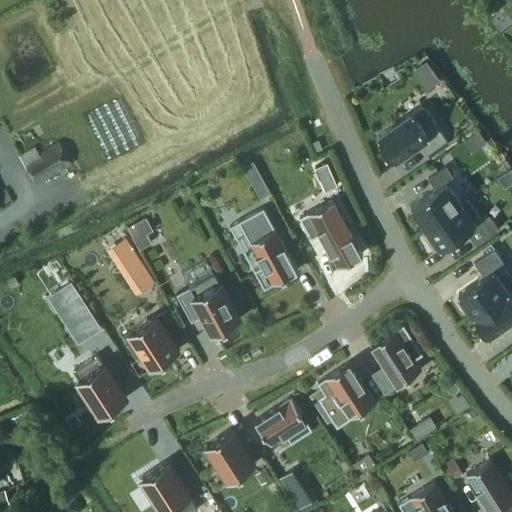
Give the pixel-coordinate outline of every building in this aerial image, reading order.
[(422,103),(378,135),(395,159),(419,142),(426,152),(447,137),(422,103)] [(34,146),(19,155),(35,183),(70,163),(60,146),(41,157),(34,146)] [(265,181),(254,160),(245,165),(256,186),(265,181)] [(337,184),(327,161),(316,166),(326,188),(337,184)] [(461,201),(447,180),(454,175),(446,164),(428,176),(436,187),(411,205),(426,226),(461,201)] [(333,197),(300,215),(312,237),(320,232),(339,265),(363,252),(333,197)] [(467,230),(476,244),(500,228),(489,213),(482,218),(467,197),(461,201),(426,226),(441,248),(467,230)] [(264,206),(239,219),(263,264),(255,269),(265,287),(299,269),(264,206)] [(147,215),(128,225),(140,248),(152,241),(147,232),(154,228),(147,215)] [(112,251),(137,290),(153,279),(128,241),(112,251)] [(511,277),(501,262),(504,261),(494,247),(475,261),(484,274),(458,292),(473,314),(509,289),(511,286),(511,277)] [(190,285),(177,292),(192,320),(204,313),(215,332),(240,318),(215,272),(214,272),(207,259),(183,272),(190,285)] [(53,292),(82,338),(101,326),(71,280),(53,292)] [(511,318),(511,294),(509,289),(473,314),(488,335),(511,318)] [(154,313),(123,333),(139,357),(146,353),(153,365),(178,349),(154,313)] [(371,343),(397,384),(422,368),(415,358),(423,353),(404,322),(371,343)] [(98,352),(74,368),(102,412),(126,397),(98,352)] [(350,360),(318,381),(325,393),(334,388),(352,416),(376,401),(350,360)] [(286,433),(291,442),(312,428),(292,396),(256,419),(271,443),(286,433)] [(423,419),(410,427),(417,438),(430,430),(423,419)] [(230,479),(255,463),(231,427),(207,443),(230,479)] [(422,440),(408,449),(414,459),(428,450),(422,440)] [(369,452),(352,463),(358,474),(376,463),(369,452)] [(444,463),(453,478),(463,471),(454,457),(444,463)] [(511,490),(491,457),(467,473),(491,511),(493,511),(511,500),(511,490)] [(167,459),(142,474),(166,511),(190,511),(198,507),(167,459)] [(256,472),(262,483),(272,476),(266,466),(256,472)] [(293,468),(280,477),(300,507),(316,496),(307,481),(303,484),(293,468)] [(454,511),(435,480),(411,495),(418,508),(411,511),(454,511)] [(0,507),(11,503),(6,490),(0,492),(0,507)] [(79,511),(68,493),(38,511),(79,511)]
